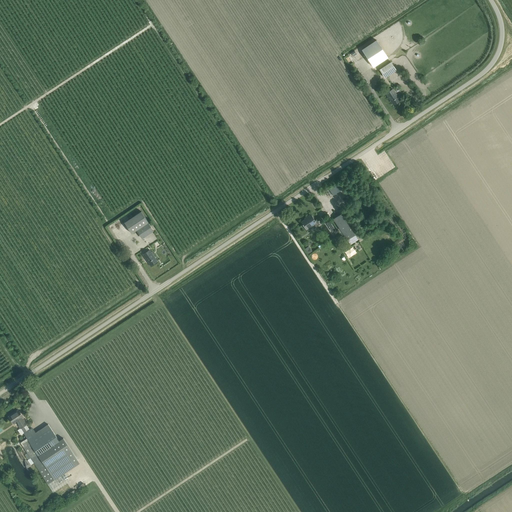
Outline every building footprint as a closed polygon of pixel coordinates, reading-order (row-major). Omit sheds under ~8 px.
[(374,67),(388,58),(376,40),(362,49),(374,67)] [(385,77),(396,70),(391,62),(380,70),(385,77)] [(393,105),(400,100),(393,89),(386,94),(393,105)] [(132,233),(137,230),(148,223),(148,222),(141,211),(124,222),(132,233)] [(311,214),(308,216),(306,218),(306,219),(301,222),(303,224),(302,225),(303,226),(303,225),(306,229),(312,225),(314,228),(320,224),(316,219),(315,221),(311,214)] [(355,235),(343,216),(341,214),(333,219),(347,240),(355,235)] [(137,230),(142,238),(153,231),(148,223),(137,230)] [(150,266),(157,261),(150,250),(143,255),(150,266)] [(15,405),(4,412),(6,415),(16,408),(15,405)] [(21,428),(24,426),(26,424),(22,418),(23,417),(18,410),(9,417),(13,423),(16,421),(21,428)] [(24,433),(27,438),(38,455),(59,441),(48,424),(36,432),(34,430),(30,433),(28,430),(27,431),(24,426),(21,428),(24,433)] [(55,480),(46,467),(38,455),(27,438),(20,442),(39,472),(48,484),(55,480)] [(38,455),(46,467),(71,451),(63,438),(59,441),(38,455)] [(46,467),(55,480),(80,463),(71,451),(46,467)]
